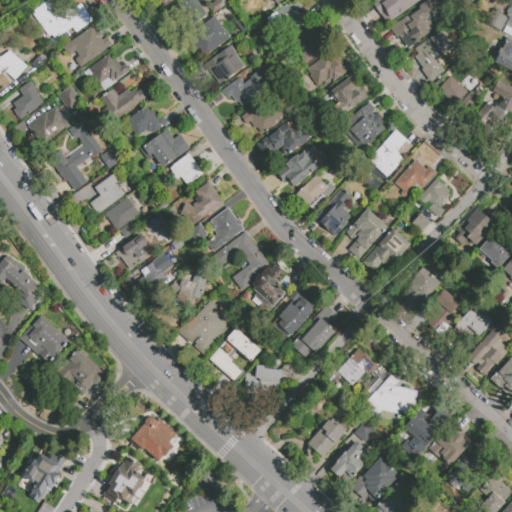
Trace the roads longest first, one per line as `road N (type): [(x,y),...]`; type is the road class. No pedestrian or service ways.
road 1 (residential): [(511,436),(270,215),(116,0)]
road 2 (residential): [(511,157),(240,452)]
road 3 (secondary): [(0,172),(122,337),(240,452)]
road 4 (residential): [(334,0),(411,105),(511,202)]
